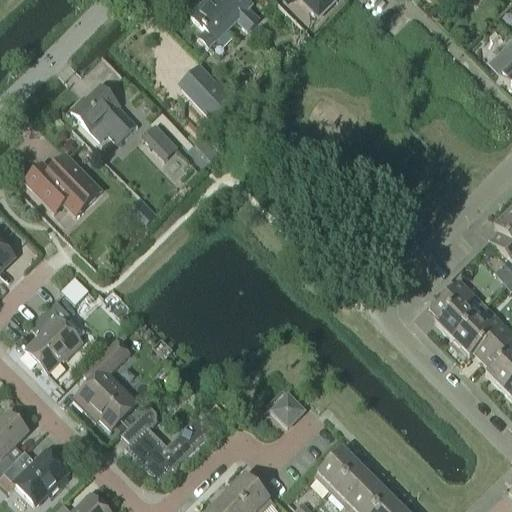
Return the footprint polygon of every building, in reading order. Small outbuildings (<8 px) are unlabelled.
[(256,25),(246,14),(250,10),(239,0),(213,0),(203,10),(201,9),(188,22),(203,36),(197,43),(206,52),(214,45),(213,44),(222,34),(224,36),(234,26),(245,36),(256,25)] [(297,0),(318,20),(337,0),(297,0)] [(441,0),(455,13),(468,0),(488,0),(490,1),(490,0),(441,0)] [(511,64),(497,80),(511,94),(511,64)] [(179,89),(194,106),(214,128),(233,110),(213,88),(198,72),(179,89)] [(82,104),(69,116),(90,137),(98,146),(106,138),(116,148),(134,131),(116,112),(118,111),(98,91),(84,105),(82,104)] [(140,143),(162,165),(174,154),(153,131),(140,143)] [(207,149),(200,157),(208,165),(216,158),(207,149)] [(34,176),(22,187),(53,219),(54,218),(49,213),(56,206),(58,208),(62,208),(75,221),(99,197),(64,161),(49,176),(42,168),(34,176)] [(511,216),(510,215),(493,233),(497,237),(488,246),(511,270),(511,216)] [(479,255),(487,263),(495,255),(487,247),(479,255)] [(0,249),(0,273),(12,261),(0,249)] [(511,283),(511,271),(506,266),(493,279),(505,290),(511,283)] [(69,287),(60,295),(74,310),(87,297),(73,282),(69,287)] [(450,344),(474,321),(482,312),(472,301),(457,287),(429,315),(437,323),(433,327),(450,344)] [(79,346),(60,327),(67,320),(54,307),(34,328),(42,336),(23,355),(47,378),(79,346)] [(480,366),(508,338),(492,322),(482,312),(474,321),(450,344),(468,362),(472,358),(480,366)] [(501,396),(511,384),(511,341),(508,338),(480,366),(488,374),(484,378),(501,396)] [(108,380),(118,370),(128,359),(114,345),(80,378),(88,386),(72,403),(85,416),(88,412),(110,433),(135,407),(108,380)] [(511,384),(501,396),(511,406),(511,384)] [(303,417),(287,400),(270,415),(287,432),(303,417)] [(155,426),(156,418),(149,411),(119,441),(128,449),(123,454),(157,488),(213,432),(200,418),(166,451),(148,434),(155,426)] [(0,481),(13,466),(5,458),(26,437),(7,417),(0,424),(0,481)] [(329,497),(356,470),(340,454),(313,481),(329,497)] [(13,466),(0,481),(0,487),(8,495),(14,489),(34,509),(45,497),(49,501),(65,484),(62,480),(66,477),(45,456),(30,471),(19,460),(13,466)] [(343,511),(344,511),(371,486),(356,470),(329,497),(343,511)] [(228,496),(244,511),(265,511),(271,507),(244,480),(228,496)] [(375,511),(387,501),(371,486),(344,511),(375,511)] [(213,511),(244,511),(228,496),(213,511)] [(58,511),(100,511),(89,500),(76,511),(64,511),(62,509),(58,511)] [(397,511),(387,501),(375,511),(397,511)]
